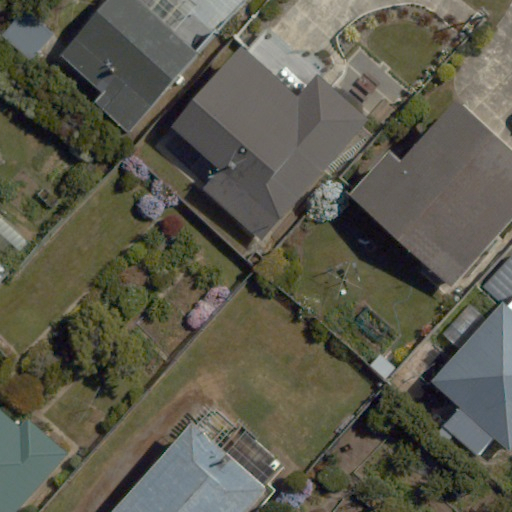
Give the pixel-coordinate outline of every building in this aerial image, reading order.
[(63,32),(26,0),(0,0),(0,40),(32,68),(63,32)] [(228,83),(152,15),(60,118),(136,187),(228,83)] [(335,198),(246,123),(159,227),(248,302),(335,198)] [(511,275),(511,235),(432,170),(340,282),(440,363),(511,275)] [(0,292),(18,273),(0,257),(0,292)] [(511,511),(511,386),(496,373),(422,462),(481,511),(511,511)] [(0,511),(29,511),(0,489),(0,511)] [(197,511),(182,498),(169,511),(197,511)]
